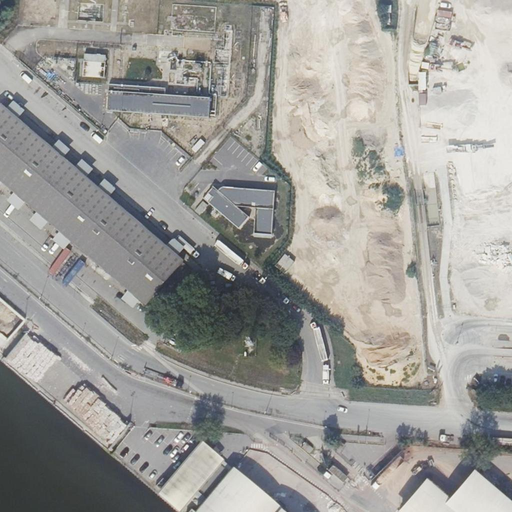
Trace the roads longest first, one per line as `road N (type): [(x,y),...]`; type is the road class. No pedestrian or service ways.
road 1 (unclassified): [(0,245),(146,362),(255,402),(315,410)]
road 2 (unknown): [(439,341),(406,111),(409,0)]
road 3 (unclassified): [(315,410),(319,364),(308,323),(163,201)]
road 4 (unclassified): [(163,201),(23,85),(0,77)]
road 5 (unclassified): [(315,410),(511,425)]
